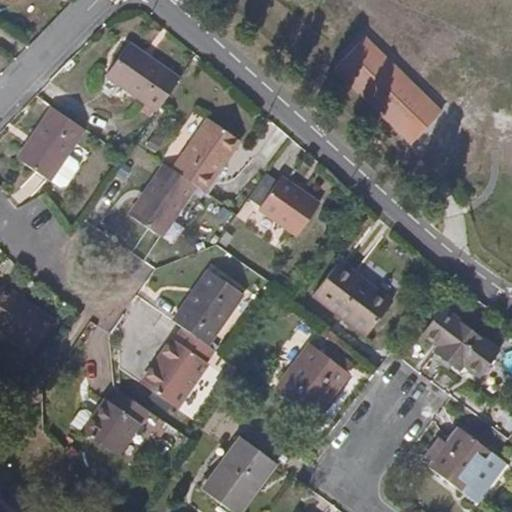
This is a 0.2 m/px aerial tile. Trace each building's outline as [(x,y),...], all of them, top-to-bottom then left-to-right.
[(312,0),(342,19),(353,0),(312,0)] [(363,38),(332,70),(409,146),(440,114),(363,38)] [(111,74),(160,110),(183,79),(133,42),(111,74)] [(64,154),(82,130),(49,107),(13,156),(57,188),(63,186),(76,168),(75,162),(64,154)] [(197,185),(206,191),(241,141),(211,119),(174,169),(197,185)] [(174,169),(167,164),(130,214),(161,236),(197,185),(174,169)] [(280,183),(268,175),(250,199),(261,208),(260,210),(298,238),(320,207),(283,179),(280,183)] [(343,261),(317,295),(370,335),(396,301),(343,261)] [(173,321),(184,329),(208,345),(243,294),(213,272),(195,298),(192,296),(173,321)] [(0,334),(28,354),(50,322),(0,287),(0,334)] [(424,334),(439,345),(434,352),(460,371),(464,366),(475,374),(496,347),(444,308),(424,334)] [(208,345),(184,329),(175,341),(173,339),(143,383),(177,407),(208,363),(205,361),(214,349),(208,345)] [(313,343),(278,389),(318,420),(354,374),(350,372),(356,364),(333,347),(327,354),(313,343)] [(111,450),(143,407),(120,390),(111,402),(106,398),(94,414),(82,429),(111,450)] [(82,429),(94,414),(87,408),(81,409),(72,421),(82,429)] [(465,428),(435,466),(470,492),(499,453),(465,428)] [(233,511),(241,511),(277,464),(244,438),(205,490),(233,511)]
